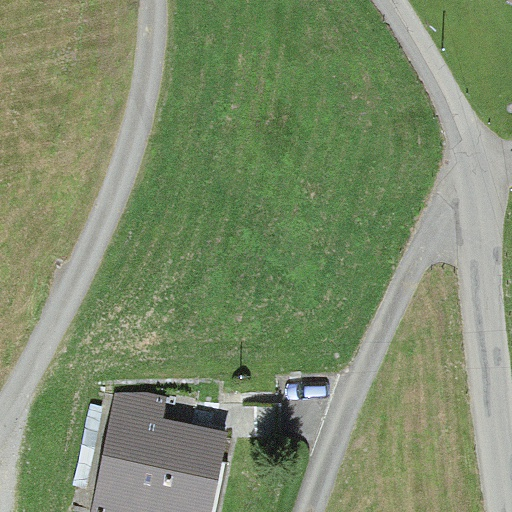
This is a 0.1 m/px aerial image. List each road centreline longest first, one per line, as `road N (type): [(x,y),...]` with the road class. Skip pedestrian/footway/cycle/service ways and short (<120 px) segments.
road 1 (unclassified): [(507,511),(472,170),(450,96),(390,0)]
road 2 (track): [(472,170),(373,341),(301,511)]
